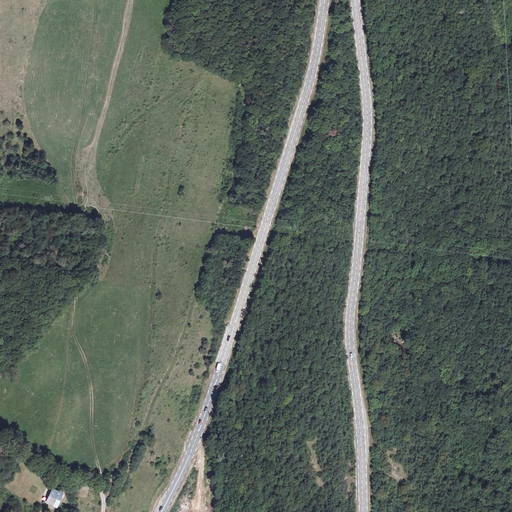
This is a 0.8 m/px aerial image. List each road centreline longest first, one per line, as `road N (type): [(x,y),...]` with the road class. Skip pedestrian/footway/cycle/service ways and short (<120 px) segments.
road 1 (secondary): [(161,511),(192,449),(264,230),(324,0)]
road 2 (secondary): [(357,0),(366,130),(349,323),(363,511)]
